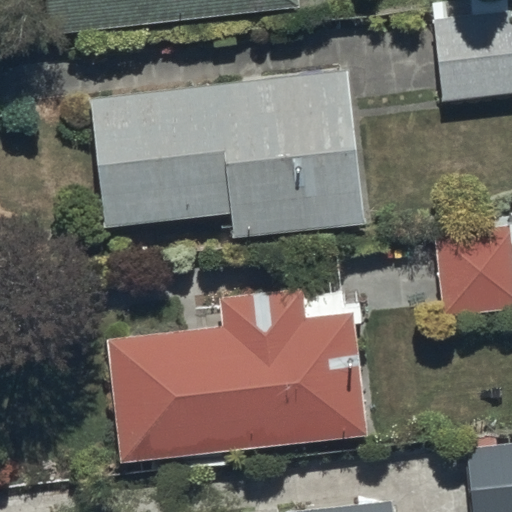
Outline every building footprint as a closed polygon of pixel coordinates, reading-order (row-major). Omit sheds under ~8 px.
[(46,0),(49,21),(228,0),(46,0)] [(511,52),(507,0),(474,0),(431,4),(439,90),(511,82),(511,52)] [(341,58),(86,85),(99,210),(230,197),(234,226),(360,213),(341,58)] [(511,208),(430,215),(437,302),(511,296),(511,208)] [(340,291),(339,281),(297,285),(296,275),(215,284),(219,313),(107,325),(102,319),(116,447),(365,419),(351,290),(340,291)] [(511,511),(511,434),(493,437),(493,430),(463,433),(470,511),(511,511)] [(389,511),(386,484),(260,499),(261,511),(389,511)]
